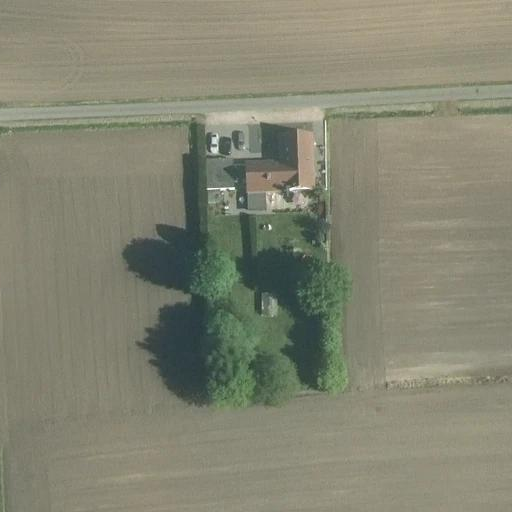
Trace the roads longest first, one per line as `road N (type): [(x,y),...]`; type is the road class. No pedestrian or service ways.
road 1 (unclassified): [(179,110),(511,95)]
road 2 (residential): [(179,110),(0,115)]
